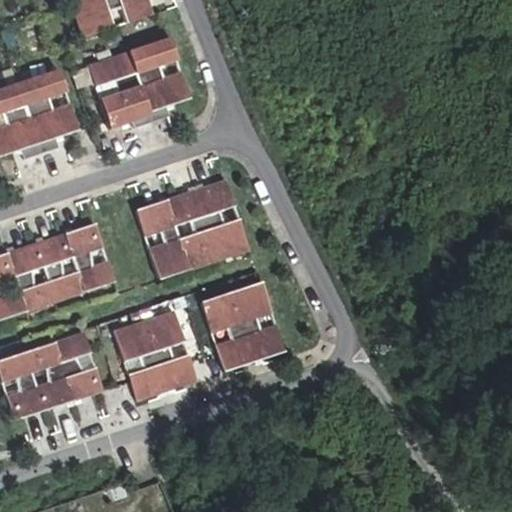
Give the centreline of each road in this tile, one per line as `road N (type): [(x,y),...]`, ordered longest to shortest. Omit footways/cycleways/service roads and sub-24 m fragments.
road 1 (residential): [(344,366),(0,480)]
road 2 (residential): [(0,210),(251,126)]
road 3 (residential): [(344,366),(348,336),(251,126)]
road 4 (residential): [(464,511),(384,398),(344,366)]
road 5 (residential): [(251,126),(197,0)]
